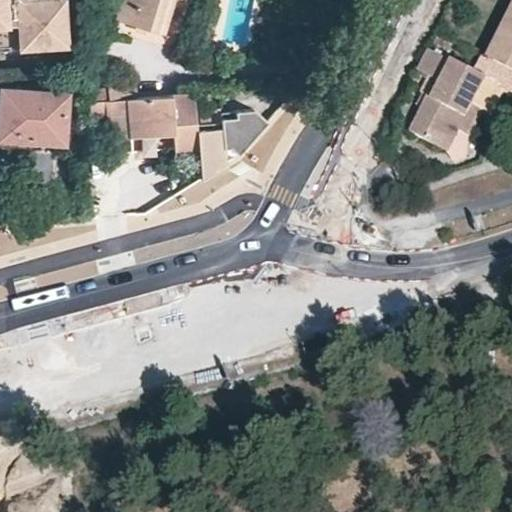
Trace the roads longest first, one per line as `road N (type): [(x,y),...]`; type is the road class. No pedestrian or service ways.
road 1 (primary): [(281,251),(231,252),(0,313)]
road 2 (secondary): [(281,251),(391,0)]
road 3 (primary): [(219,333),(447,264)]
road 4 (primary): [(0,400),(219,333)]
road 5 (primary): [(447,264),(390,270),(281,251)]
